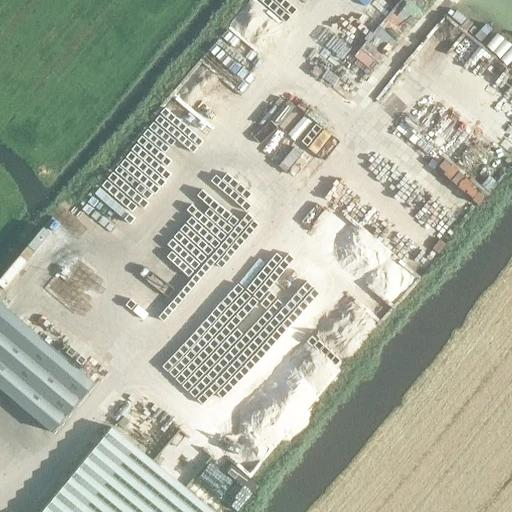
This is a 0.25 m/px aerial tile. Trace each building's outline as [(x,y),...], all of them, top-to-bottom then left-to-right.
[(292,0),(295,9),(297,8),(327,1),(326,0),(292,0)] [(382,23),(369,34),(379,48),(393,37),(382,23)] [(218,177),(204,201),(243,224),(257,200),(218,177)] [(92,383),(0,304),(0,389),(50,432),(92,383)] [(335,328),(318,341),(333,360),(350,347),(335,328)] [(213,511),(110,427),(38,511),(213,511)]
